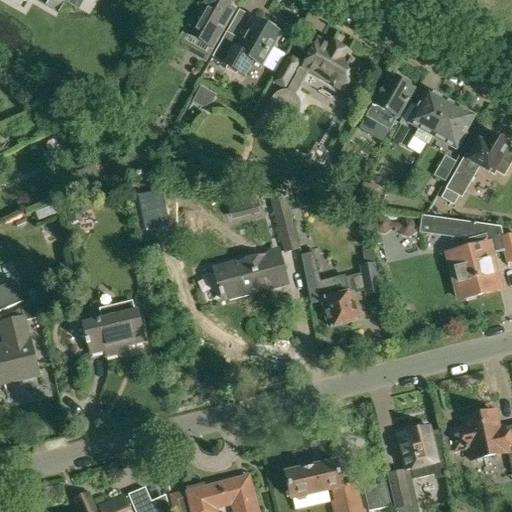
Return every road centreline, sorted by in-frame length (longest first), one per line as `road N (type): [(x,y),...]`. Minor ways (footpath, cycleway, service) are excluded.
road 1 (unclassified): [(0,472),(511,341)]
road 2 (unclassified): [(511,105),(324,0)]
